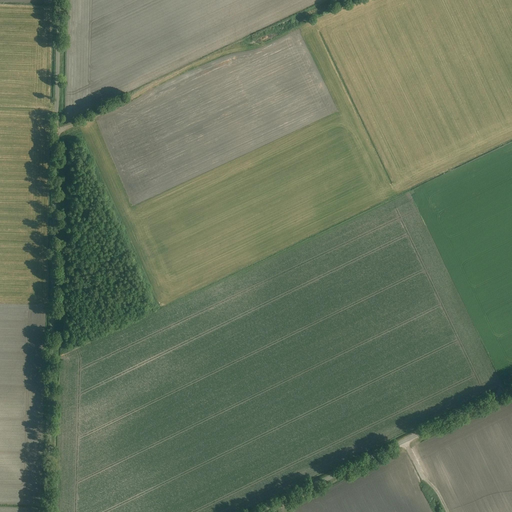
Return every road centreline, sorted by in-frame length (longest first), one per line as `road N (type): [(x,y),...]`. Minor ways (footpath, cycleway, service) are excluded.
road 1 (unclassified): [(58,0),(47,511)]
road 2 (unclassified): [(258,511),(511,389)]
